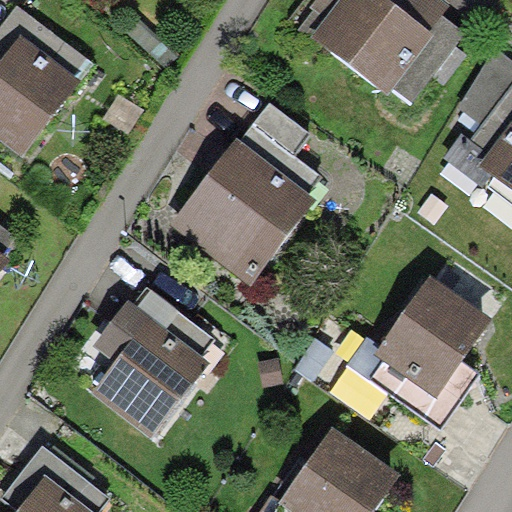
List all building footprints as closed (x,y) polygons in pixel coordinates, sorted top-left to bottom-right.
[(453,11),(440,0),(349,0),(311,45),(384,107),(401,86),(420,102),(468,45),(443,23),(453,11)] [(0,32),(0,71),(5,76),(0,82),(0,142),(31,167),(96,87),(81,75),(92,61),(23,5),(0,32)] [(511,194),(511,60),(496,49),(461,111),(478,126),(471,141),(457,136),(440,158),(478,184),(485,174),(511,194)] [(317,139),(276,105),(168,234),(251,302),(331,205),(317,194),(325,184),(298,162),(317,139)] [(0,290),(20,267),(6,256),(19,239),(0,223),(0,290)] [(222,341),(151,287),(118,330),(140,348),(96,404),(160,453),(220,376),(205,364),(222,341)] [(449,440),(490,387),(464,367),(490,334),(435,292),(369,379),(449,440)] [(383,511),(402,487),(339,441),(287,511),(383,511)] [(99,511),(110,498),(47,449),(14,491),(32,505),(27,511),(99,511)]
